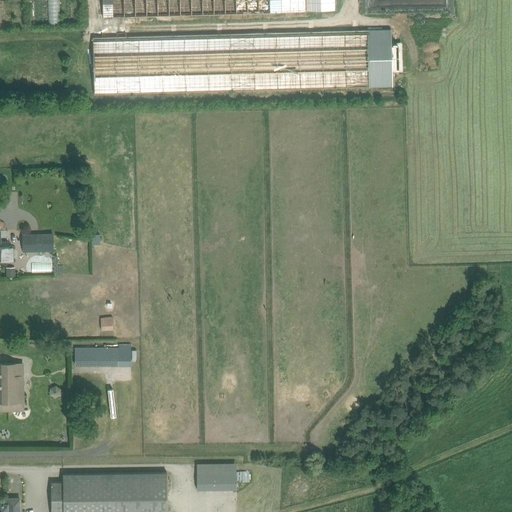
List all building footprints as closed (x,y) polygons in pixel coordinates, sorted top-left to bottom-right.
[(99,0),(100,12),(111,12),(112,16),(336,11),(335,0),(99,0)] [(396,28),(97,36),(98,93),(188,91),(188,82),(193,82),(193,76),(199,76),(199,62),(231,61),(231,63),(249,63),(249,64),(256,64),(256,67),(281,67),(281,73),(279,73),(280,89),(398,85),(396,28)] [(1,242),(0,230),(0,261),(10,261),(14,261),(14,247),(9,247),(9,241),(1,242)] [(23,252),(54,251),(54,233),(23,234),(23,252)] [(7,267),(6,267),(7,278),(16,278),(16,274),(15,267),(7,267)] [(103,329),(115,329),(115,316),(103,316),(103,329)] [(106,365),(106,347),(75,347),(75,365),(106,365)] [(17,375),(16,363),(0,363),(0,384),(0,410),(24,410),(24,375),(17,375)] [(200,488),(240,487),(239,461),(200,462),(200,488)] [(167,511),(167,472),(63,473),(63,481),(51,482),(51,511),(167,511)] [(0,511),(19,511),(20,498),(7,498),(7,504),(0,504),(0,511)]
